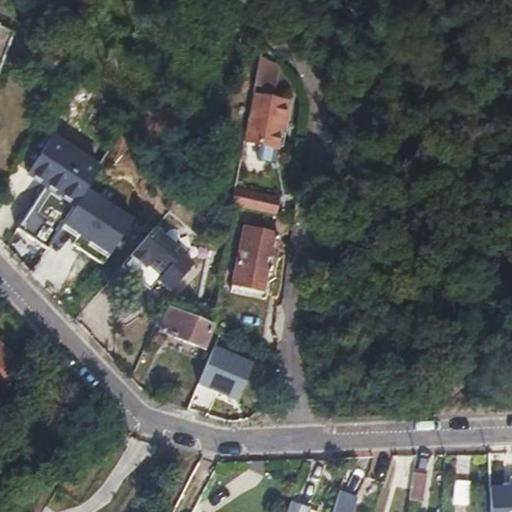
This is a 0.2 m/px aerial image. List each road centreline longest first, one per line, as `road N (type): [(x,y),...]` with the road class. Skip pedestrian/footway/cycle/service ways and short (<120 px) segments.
road 1 (residential): [(305,439),(296,306),(320,94),(296,47),(251,0)]
road 2 (residential): [(305,439),(200,437),(147,419),(0,266)]
road 3 (residential): [(511,430),(305,439)]
